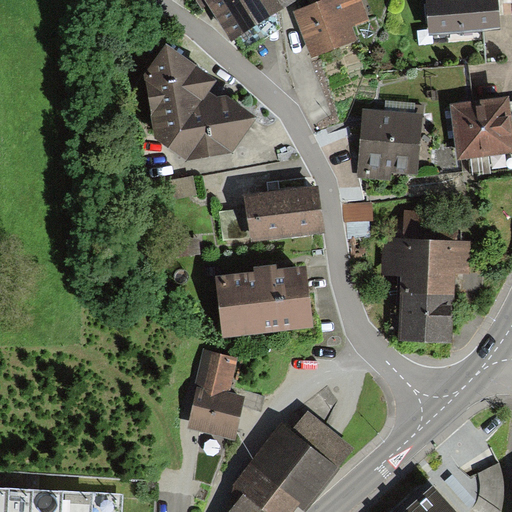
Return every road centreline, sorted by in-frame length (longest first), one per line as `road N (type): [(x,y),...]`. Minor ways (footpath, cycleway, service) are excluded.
road 1 (residential): [(158,0),(291,114),(329,188),(351,323),(438,412)]
road 2 (unknown): [(378,352),(295,384),(258,424),(202,511)]
road 3 (tertiary): [(327,511),(438,412)]
